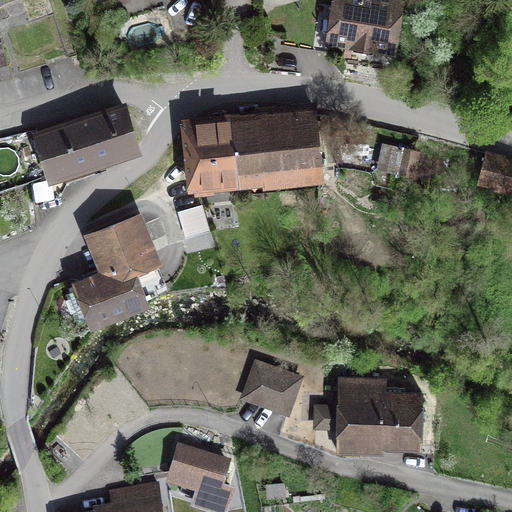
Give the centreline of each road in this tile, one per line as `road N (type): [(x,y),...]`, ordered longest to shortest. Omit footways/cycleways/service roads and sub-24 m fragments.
road 1 (residential): [(38,501),(84,475),(142,422),(164,415),(203,418),(347,469),(511,504)]
road 2 (tertiary): [(38,501),(12,389),(28,303),(73,218),(159,139),(175,114)]
road 3 (tertiary): [(175,114),(208,92),(281,84),(383,105),(511,146)]
road 4 (unclassified): [(175,114),(144,91),(114,87),(0,121)]
